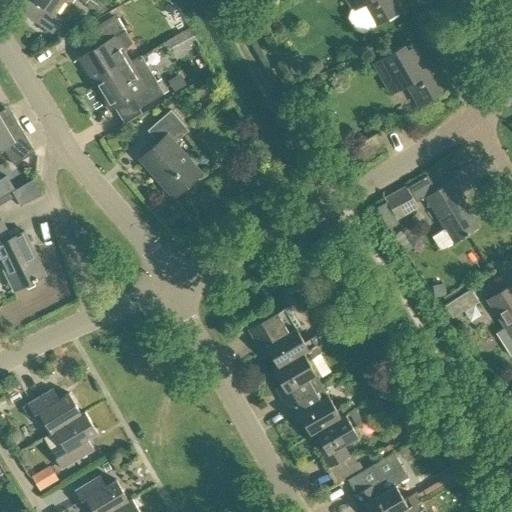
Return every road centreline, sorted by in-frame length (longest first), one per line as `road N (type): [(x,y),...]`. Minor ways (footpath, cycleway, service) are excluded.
road 1 (unclassified): [(167,287),(340,200),(473,117)]
road 2 (unclassified): [(296,511),(167,287)]
road 3 (residential): [(92,318),(50,186),(50,162),(65,150)]
road 4 (residential): [(167,287),(144,245),(65,150)]
road 5 (residential): [(65,150),(0,38)]
